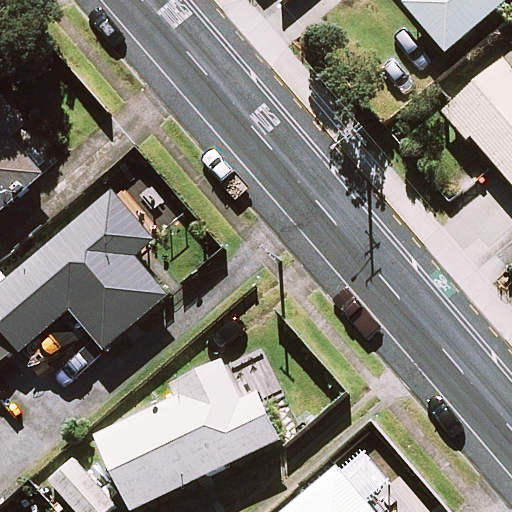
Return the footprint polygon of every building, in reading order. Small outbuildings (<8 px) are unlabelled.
[(511,0),(417,0),(407,9),(448,58),(511,4),(511,0)] [(459,105),(443,118),(469,147),(475,142),(511,185),(511,70),(507,65),(459,105)] [(0,220),(44,183),(9,142),(26,127),(0,96),(0,220)] [(0,294),(0,336),(19,359),(74,314),(107,353),(169,301),(135,261),(155,244),(115,197),(0,294)] [(0,336),(0,375),(19,359),(0,336)] [(244,407),(225,368),(182,390),(188,402),(100,444),(132,511),(144,511),(283,445),(261,399),(244,407)] [(114,511),(118,509),(77,464),(53,486),(76,511),(114,511)] [(298,511),(373,511),(341,475),(298,511)]
